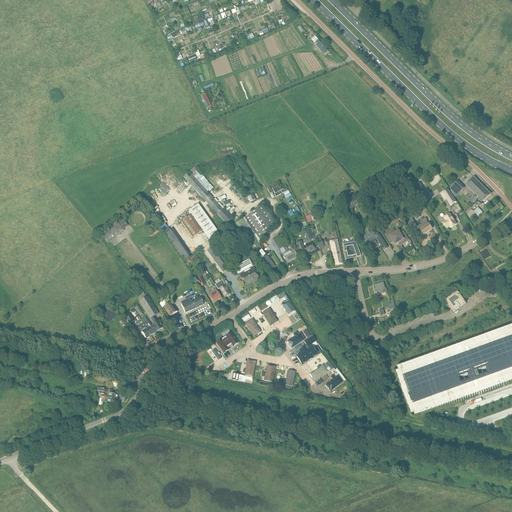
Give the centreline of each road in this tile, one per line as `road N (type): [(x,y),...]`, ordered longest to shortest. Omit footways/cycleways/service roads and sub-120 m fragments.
road 1 (tertiary): [(9,458),(122,411),(146,369),(284,282),(433,262),(511,222)]
road 2 (unclassified): [(511,206),(295,0)]
road 3 (primary): [(313,0),(442,125),(511,171)]
road 4 (primary): [(511,156),(450,116),(332,0)]
road 5 (unclassified): [(511,148),(449,103),(353,6)]
